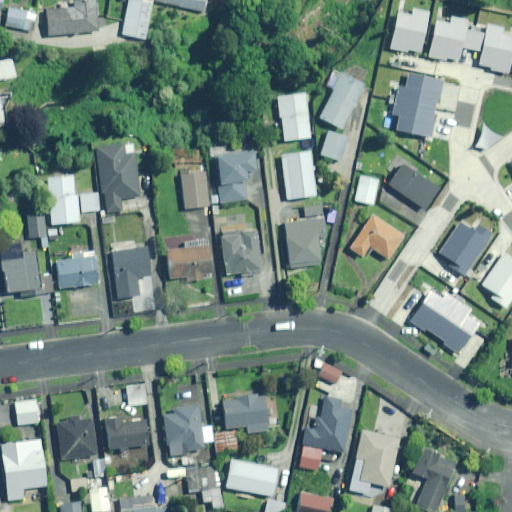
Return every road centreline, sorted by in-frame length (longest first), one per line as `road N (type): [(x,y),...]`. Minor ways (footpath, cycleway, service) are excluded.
road 1 (residential): [(0,366),(308,327),(347,334)]
road 2 (residential): [(347,334),(472,154)]
road 3 (residential): [(347,334),(482,421),(511,428)]
